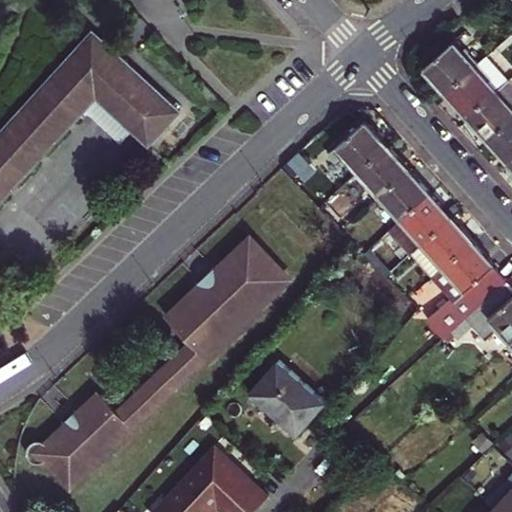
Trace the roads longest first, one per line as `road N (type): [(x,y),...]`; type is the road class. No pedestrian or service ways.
road 1 (residential): [(0,389),(43,358),(362,57)]
road 2 (residential): [(511,227),(362,57)]
